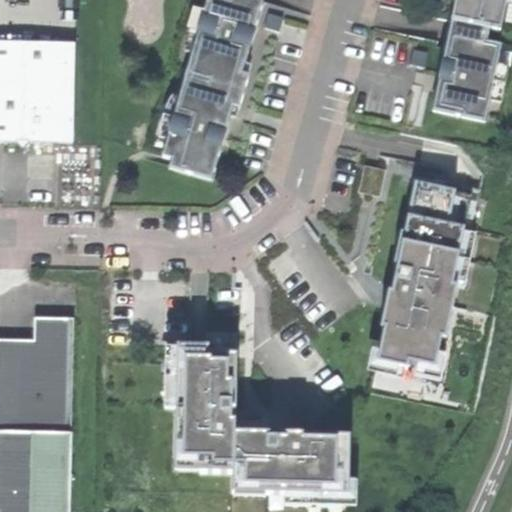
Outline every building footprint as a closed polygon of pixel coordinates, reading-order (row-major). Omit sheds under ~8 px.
[(168,170),(211,182),(229,118),(231,109),(238,111),(248,78),(241,76),(252,40),(262,2),(255,0),(207,0),(161,159),(170,162),(168,170)] [(511,0),(454,0),(453,5),(454,6),(449,31),(433,114),(486,124),(501,48),(487,45),(489,32),(501,34),(507,2),(511,3),(511,0)] [(283,19),(268,15),(264,30),(279,34),(283,19)] [(0,44),(0,143),(13,144),(19,152),(26,144),(70,145),(72,46),(0,44)] [(410,67),(425,70),(428,55),(413,52),(410,67)] [(368,164),(363,192),(383,196),(388,168),(368,164)] [(434,181),(433,189),(444,191),(446,183),(434,181)] [(433,189),(415,185),(405,235),(401,234),(394,266),(398,266),(392,295),(385,329),(379,354),(378,358),(409,365),(417,367),(435,370),(438,356),(442,340),(446,341),(457,289),(453,288),(464,233),(472,197),(444,191),(433,189)] [(475,235),(464,233),(453,288),(457,289),(464,290),(475,235)] [(380,328),(385,329),(392,295),(388,294),(387,299),(380,328)] [(205,348),(177,348),(176,384),(175,411),(175,459),(199,460),(199,474),(232,475),(232,494),(234,494),(235,486),(266,487),(266,496),(285,496),(345,497),(349,497),(350,438),(285,436),(285,440),(270,440),(270,436),(271,428),(236,427),(236,422),(232,422),(232,407),(236,407),(238,318),(206,317),(205,348)] [(0,433),(71,436),(74,321),(34,320),(34,343),(0,341),(0,433)] [(407,371),(409,365),(378,358),(379,354),(372,352),(367,375),(403,382),(405,371),(407,371)] [(446,358),(438,356),(435,370),(417,367),(415,378),(440,383),(446,358)] [(164,410),(175,411),(176,384),(165,383),(164,410)] [(68,511),(71,436),(0,433),(0,511),(68,511)] [(174,474),(199,474),(199,460),(175,459),(174,474)] [(266,499),(266,496),(266,487),(235,486),(234,494),(234,498),(266,499)] [(345,508),(345,497),(285,496),(285,507),(345,508)]
